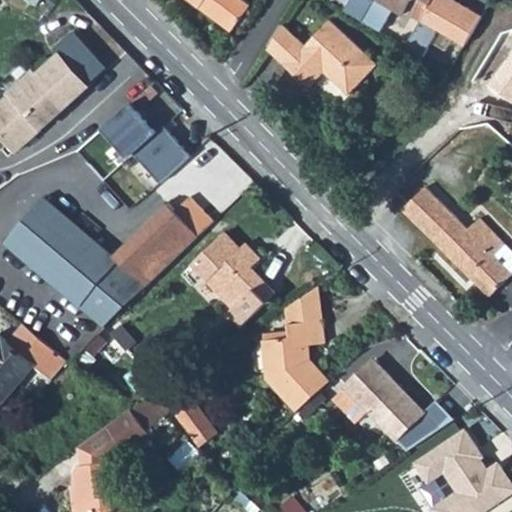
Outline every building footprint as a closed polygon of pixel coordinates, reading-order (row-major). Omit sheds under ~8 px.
[(189,0),(230,31),(231,30),(251,3),(246,0),(189,0)] [(351,0),(344,12),(361,22),(373,0),(351,0)] [(373,0),(361,22),(379,32),(392,9),(403,16),(404,14),(419,22),(431,0),(373,0)] [(481,17),(450,0),(431,0),(419,22),(404,48),(422,58),(438,31),(464,46),(481,17)] [(289,24),(270,45),(309,83),(314,78),(325,68),(352,95),(380,66),(337,21),(311,46),(289,24)] [(78,27),(57,44),(62,50),(93,82),(111,65),(78,27)] [(9,95),(0,103),(0,130),(18,151),(93,82),(62,50),(36,74),(32,70),(7,94),(9,95)] [(511,53),(488,84),(511,101),(511,53)] [(127,104),(100,129),(127,158),(132,153),(159,183),(189,156),(162,126),(154,133),(127,104)] [(401,209),(488,294),(511,271),(511,253),(479,218),(467,228),(424,188),(401,209)] [(43,196),(5,241),(30,263),(80,306),(105,328),(149,285),(115,257),(43,196)] [(190,198),(174,213),(198,238),(214,222),(190,198)] [(167,206),(115,257),(149,285),(177,258),(198,238),(174,213),(167,206)] [(276,296),(251,269),(260,259),(246,245),(241,250),(225,233),(193,262),(234,307),(232,309),(245,324),(276,296)] [(318,286),(262,323),(263,340),(288,337),(288,324),(321,322),(318,286)] [(288,337),(263,340),(266,376),(296,410),(317,392),(328,382),(312,366),(305,367),(304,362),(307,361),(306,346),(322,344),(321,322),(288,324),(288,337)] [(67,358),(25,324),(9,342),(0,334),(0,406),(34,365),(51,379),(67,358)] [(374,361),(334,399),(356,421),(368,409),(408,450),(451,418),(436,402),(428,416),(374,361)] [(85,375),(77,385),(103,408),(111,398),(85,375)] [(115,463),(112,463),(129,450),(135,454),(153,440),(147,432),(165,419),(144,400),(78,448),(80,467),(75,471),(76,484),(73,485),(74,511),(114,511),(113,498),(118,497),(115,463)] [(194,402),(176,415),(200,445),(218,433),(194,402)] [(165,419),(147,432),(153,440),(172,426),(165,419)] [(433,511),(488,511),(511,495),(511,480),(500,463),(491,468),(477,452),(480,450),(466,428),(416,463),(430,484),(444,475),(456,493),(431,509),(433,511)] [(245,495),(236,487),(229,494),(239,503),(245,495)] [(306,511),(298,503),(287,511),(306,511)]
